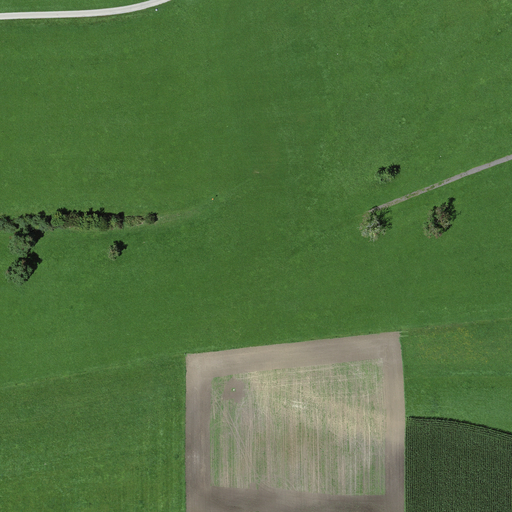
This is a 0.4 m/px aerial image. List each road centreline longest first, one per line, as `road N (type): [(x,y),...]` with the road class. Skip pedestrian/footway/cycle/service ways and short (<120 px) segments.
road 1 (track): [(0,17),(106,13),(160,0)]
road 2 (track): [(369,211),(511,157)]
